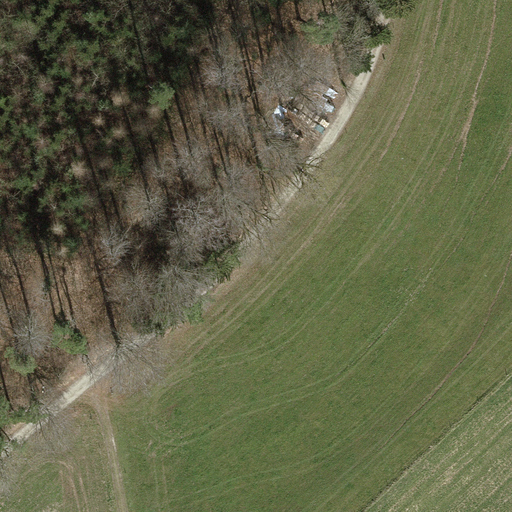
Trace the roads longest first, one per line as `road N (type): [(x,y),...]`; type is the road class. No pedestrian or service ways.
road 1 (track): [(388,0),(349,106),(251,241),(0,455)]
road 2 (track): [(123,511),(95,376)]
